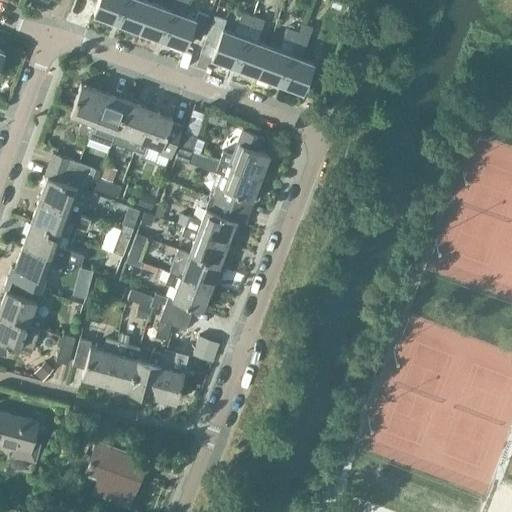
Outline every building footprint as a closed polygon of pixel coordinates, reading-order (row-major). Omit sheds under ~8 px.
[(117,22),(124,0),(98,0),(93,13),(117,22)] [(139,30),(149,2),(144,0),(124,0),(117,22),(139,30)] [(161,38),(172,10),(149,2),(139,30),(161,38)] [(172,10),(161,38),(185,47),(189,34),(201,39),(209,15),(198,11),(195,19),(172,10)] [(249,26),(253,15),(242,11),(238,22),(249,26)] [(235,66),(245,37),(222,29),(223,28),(226,20),(214,15),(205,40),(216,44),(211,57),(235,66)] [(253,15),(249,26),(260,31),(265,19),(253,15)] [(294,43),(298,32),(287,28),(283,39),(294,43)] [(298,32),(294,43),(305,47),(309,36),(298,32)] [(257,74),(268,45),(245,37),(235,66),(257,74)] [(279,82),(290,54),(268,45),(257,74),(279,82)] [(290,54),(279,82),(303,91),(313,62),(290,54)] [(93,122),(104,92),(81,84),(70,114),(82,118),(78,129),(88,134),(93,122)] [(115,130),(126,100),(104,92),(93,122),(115,130)] [(134,150),(138,139),(149,109),(126,100),(115,130),(115,131),(111,142),(134,150)] [(170,156),(180,129),(169,125),(172,117),(149,109),(138,139),(134,150),(144,154),(148,143),(161,147),(159,152),(170,156)] [(209,112),(206,120),(216,124),(219,115),(209,112)] [(260,177),(269,153),(258,149),(263,136),(244,129),(235,155),(223,151),(219,161),(260,177)] [(197,136),(186,132),(176,158),(187,162),(191,151),(197,136)] [(187,162),(197,166),(201,154),(191,151),(187,162)] [(48,164),(86,178),(90,165),(53,152),(48,164)] [(212,197),(249,211),(253,200),(254,201),(258,199),(262,190),(260,186),(257,185),(260,177),(219,161),(215,173),(221,175),(216,186),(212,197)] [(82,190),(86,178),(48,164),(44,175),(47,176),(39,198),(69,210),(80,213),(84,203),(73,199),(77,188),(82,190)] [(105,165),(101,177),(112,181),(116,169),(105,165)] [(110,182),(98,177),(94,188),(106,192),(110,182)] [(110,182),(106,192),(117,196),(121,186),(110,182)] [(143,194),(139,204),(151,209),(155,198),(143,194)] [(245,223),(249,211),(212,197),(208,209),(206,208),(201,219),(188,214),(187,216),(184,225),(227,241),(236,220),(245,223)] [(80,214),(80,213),(69,210),(39,198),(31,221),(61,232),(60,234),(72,238),(76,226),(86,229),(90,218),(80,214)] [(144,212),(140,221),(150,225),(153,215),(144,212)] [(181,214),(177,222),(184,225),(187,216),(181,213),(181,214)] [(60,234),(61,232),(31,221),(22,244),(64,259),(80,265),(83,255),(57,245),(60,234)] [(219,264),(227,241),(184,225),(180,235),(194,240),(189,253),(219,264)] [(116,240),(127,244),(131,232),(120,229),(116,240)] [(131,245),(142,249),(146,237),(136,233),(131,245)] [(127,244),(116,240),(112,252),(122,256),(126,247),(127,244)] [(60,271),(64,259),(22,244),(14,267),(11,266),(7,277),(45,291),(49,280),(44,279),(49,267),(60,271)] [(131,245),(127,256),(138,260),(142,249),(131,245)] [(210,287),(219,264),(189,253),(179,249),(171,271),(181,275),(180,276),(210,287)] [(80,267),(77,280),(88,284),(92,270),(80,267)] [(181,275),(171,271),(169,270),(165,282),(176,286),(172,299),(168,297),(165,304),(163,308),(190,318),(194,307),(202,310),(210,287),(180,276),(181,275)] [(41,302),(45,291),(7,277),(3,289),(6,290),(0,305),(0,313),(38,327),(42,317),(32,313),(36,301),(41,302)] [(138,303),(142,292),(131,288),(127,298),(138,303)] [(142,292),(138,303),(140,303),(140,304),(149,307),(152,300),(154,296),(142,292)] [(154,296),(152,300),(165,304),(168,297),(155,293),(154,296)] [(140,304),(137,315),(146,318),(149,307),(140,304)] [(185,330),(190,318),(163,308),(159,320),(170,324),(185,330)] [(30,350),(38,327),(0,313),(0,351),(6,353),(10,343),(20,346),(30,350)] [(159,320),(155,336),(166,339),(170,324),(159,320)] [(68,364),(75,337),(62,334),(56,361),(68,364)] [(105,383),(116,340),(106,337),(102,349),(90,346),(91,341),(79,338),(72,365),(84,368),(81,376),(105,383)] [(197,338),(191,358),(207,362),(212,342),(197,338)] [(137,359),(141,346),(116,340),(105,383),(128,389),(136,358),(137,359)] [(151,395),(163,352),(152,349),(148,362),(137,359),(136,358),(128,389),(151,395)] [(175,401),(184,371),(170,367),(173,355),(163,352),(151,395),(175,401)] [(45,362),(35,372),(43,380),(53,369),(45,362)] [(35,462),(40,443),(32,441),(37,421),(0,410),(0,445),(12,448),(10,456),(35,462)] [(129,505),(146,458),(96,439),(84,471),(98,476),(93,491),(129,505)]
